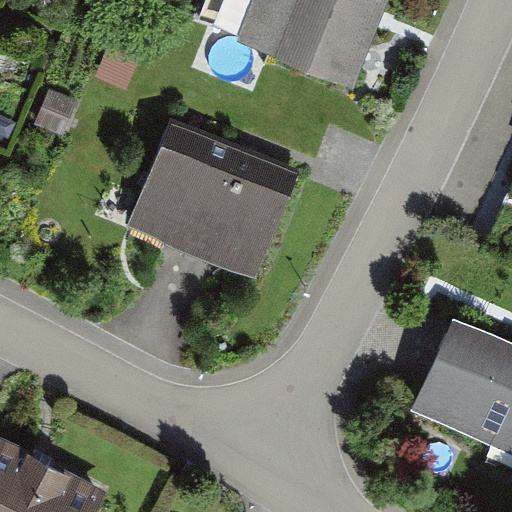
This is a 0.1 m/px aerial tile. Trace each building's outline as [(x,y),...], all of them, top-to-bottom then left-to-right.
[(239,29),(249,0),(209,0),(204,15),(239,29)] [(394,0),(291,0),(271,50),(358,86),(394,0)] [(137,55),(109,43),(97,73),(125,85),(137,55)] [(0,85),(12,62),(0,55),(0,85)] [(74,101),(50,91),(38,120),(62,130),(74,101)] [(301,191),(173,136),(134,225),(196,252),(262,280),(301,191)] [(511,337),(461,313),(439,359),(416,406),(511,452),(511,337)] [(106,511),(118,489),(0,431),(0,511),(106,511)]
